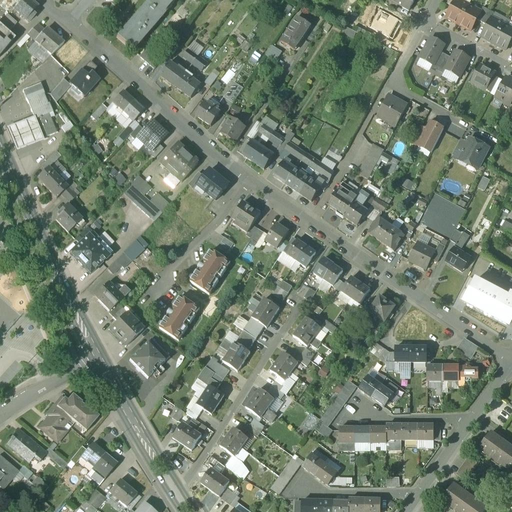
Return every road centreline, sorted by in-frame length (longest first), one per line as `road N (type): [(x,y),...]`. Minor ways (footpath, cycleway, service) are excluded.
road 1 (secondary): [(99,360),(55,280),(0,146)]
road 2 (residential): [(70,24),(245,181)]
road 3 (residential): [(177,494),(298,306)]
road 4 (residential): [(309,228),(464,328)]
road 5 (residential): [(390,85),(309,228)]
road 6 (secondary): [(177,494),(99,360)]
road 7 (residential): [(157,284),(245,181)]
